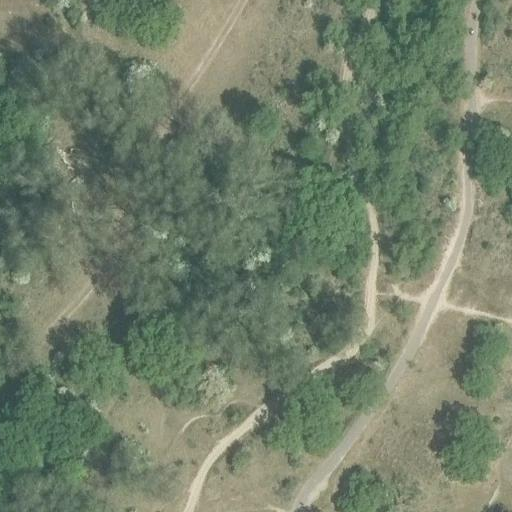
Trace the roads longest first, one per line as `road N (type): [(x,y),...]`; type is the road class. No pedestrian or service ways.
road 1 (unknown): [(369,0),(348,90),(377,245),(374,319),(347,355),(227,442),(196,484),(189,511)]
road 2 (track): [(0,373),(102,261),(123,203),(232,0)]
